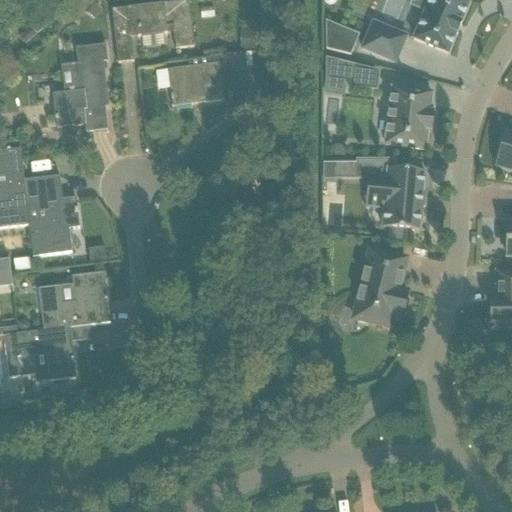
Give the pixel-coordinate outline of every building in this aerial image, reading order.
[(413,41),(447,55),(455,35),(456,36),(461,26),(459,25),(468,5),(455,0),(413,0),(412,2),(427,8),(413,41)] [(133,64),(130,40),(173,35),(174,51),(193,49),(188,3),(111,12),(117,65),(133,64)] [(326,52),(350,58),(359,37),(325,23),(326,52)] [(361,51),(394,65),(405,38),(372,24),(361,51)] [(254,33),(240,33),(240,49),(255,49),(254,33)] [(107,103),(103,64),(107,64),(105,47),(75,50),(77,67),(70,67),(73,95),(52,97),(53,110),(56,130),(84,127),(85,135),(107,132),(103,104),(107,103)] [(248,91),(243,54),(208,59),(209,67),(167,72),(171,109),(222,103),(221,94),(248,91)] [(324,81),(353,84),(355,67),(325,59),(324,81)] [(431,116),(429,115),(431,96),(391,92),(385,147),(424,152),(427,133),(429,133),(431,116)] [(511,135),(504,133),(494,169),(511,174),(511,135)] [(334,146),(333,157),(344,158),(345,148),(334,146)] [(0,231),(28,228),(23,183),(20,151),(0,153),(0,231)] [(332,164),(332,180),(356,180),(356,164),(332,164)] [(402,232),(419,233),(419,228),(421,227),(422,217),(421,215),(424,175),(386,171),(386,180),(367,178),(366,194),(365,209),(383,211),(381,230),(387,230),(402,232)] [(28,228),(32,260),(71,255),(68,232),(79,230),(75,200),(62,202),(59,179),(23,183),(28,228)] [(387,230),(386,240),(401,241),(402,232),(387,230)] [(406,299),(407,295),(398,292),(405,262),(369,254),(353,321),(389,329),(392,319),(401,321),(402,317),(406,315),(409,303),(406,299)] [(0,289),(15,288),(12,260),(0,261),(0,289)] [(29,261),(13,263),(14,274),(30,273),(29,261)] [(511,274),(495,274),(495,300),(489,300),(490,313),(486,316),(486,324),(490,328),(490,332),(511,331),(511,274)] [(38,291),(43,333),(43,334),(70,330),(70,331),(109,326),(103,275),(71,279),(72,287),(38,291)] [(43,333),(17,336),(3,338),(6,360),(8,380),(36,377),(33,360),(44,359),(48,384),(76,380),(70,331),(70,330),(43,334),(43,333)]
